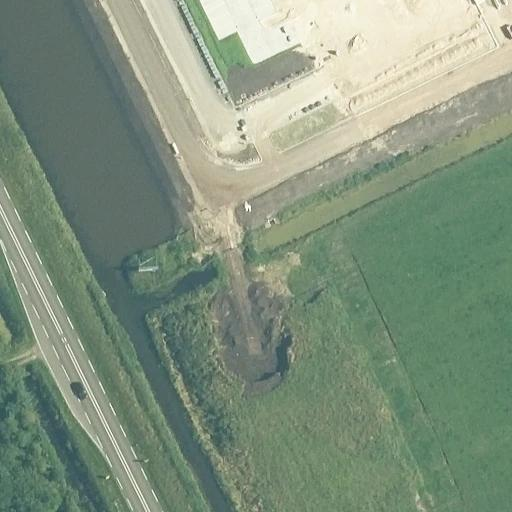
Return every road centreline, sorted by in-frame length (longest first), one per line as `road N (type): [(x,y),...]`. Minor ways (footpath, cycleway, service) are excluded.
road 1 (secondary): [(146,511),(0,212)]
road 2 (track): [(316,245),(511,150)]
